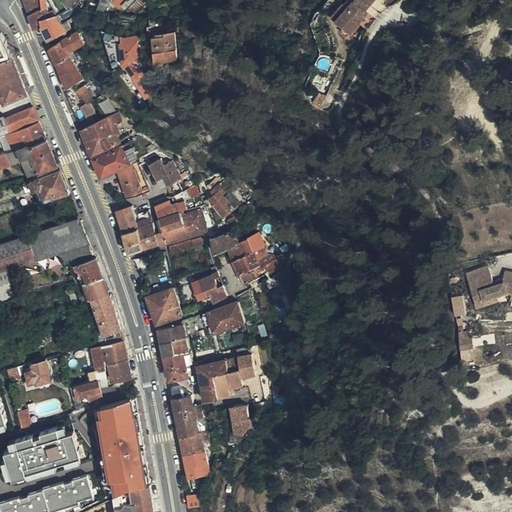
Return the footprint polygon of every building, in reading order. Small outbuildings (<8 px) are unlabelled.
[(45,0),(46,0),(33,7),(39,20),(47,17),(45,13),(52,11),(48,0),(45,0)] [(358,26),(371,5),(366,3),(358,0),(345,0),(337,13),(358,26)] [(66,16),(60,7),(52,11),(45,13),(47,17),(50,26),(53,32),(68,25),(69,26),(71,25),(70,24),(66,16)] [(71,13),(66,16),(70,24),(75,22),(71,13)] [(177,23),(168,23),(168,27),(160,27),(156,27),(157,51),(178,51),(177,23)] [(143,54),(146,53),(141,25),(136,26),(136,32),(125,34),(126,42),(127,53),(134,69),(147,63),(143,54)] [(80,28),(67,33),(71,45),(87,39),(83,27),(80,28)] [(0,59),(15,54),(1,32),(0,30),(0,59)] [(59,38),(53,42),(59,57),(72,49),(71,45),(67,33),(59,38)] [(72,49),(59,57),(64,69),(79,60),(81,58),(79,54),(76,56),(72,49)] [(7,94),(29,85),(15,54),(0,59),(0,85),(4,84),(7,94)] [(79,60),(64,69),(68,81),(87,71),(79,60)] [(152,80),(156,78),(149,66),(145,69),(152,80)] [(89,96),(93,94),(97,92),(90,78),(79,83),(85,98),(89,96)] [(0,109),(34,96),(29,85),(7,94),(0,96),(0,109)] [(0,125),(8,123),(39,110),(34,96),(0,109),(0,125)] [(91,119),(98,115),(92,101),(89,96),(85,98),(83,99),(91,119)] [(96,148),(122,137),(119,131),(122,130),(117,118),(123,116),(118,105),(102,113),(98,115),(91,119),(86,122),(96,148)] [(16,140),(47,130),(40,112),(8,125),(14,140),(14,141),(16,140)] [(20,151),(26,167),(57,155),(47,130),(16,140),(20,151)] [(132,156),(139,153),(133,135),(130,136),(128,140),(125,141),(132,156)] [(0,157),(20,151),(16,140),(14,141),(14,140),(0,144),(0,157)] [(120,161),(132,156),(125,141),(97,152),(104,168),(120,161)] [(160,183),(166,181),(177,175),(180,174),(172,155),(165,158),(163,153),(150,158),(160,183)] [(146,187),(132,156),(120,161),(130,192),(146,187)] [(37,198),(70,187),(60,162),(28,173),(37,198)] [(177,175),(166,181),(170,190),(174,189),(182,185),(177,175)] [(233,192),(224,179),(210,188),(224,208),(234,200),(230,194),(233,192)] [(165,211),(183,204),(179,196),(162,203),(165,211)] [(126,224),(141,220),(135,203),(121,208),(126,224)] [(148,241),(161,236),(159,226),(150,203),(139,208),(143,219),(141,220),(148,241)] [(215,224),(211,209),(204,211),(202,203),(184,208),(187,216),(166,223),(159,226),(161,236),(174,234),(207,224),(208,226),(215,224)] [(187,216),(184,208),(184,206),(163,214),(166,223),(187,216)] [(70,255),(94,246),(87,228),(85,228),(82,217),(80,217),(78,212),(49,221),(5,236),(0,237),(0,295),(10,293),(9,292),(13,287),(8,264),(58,246),(65,257),(70,255)] [(132,246),(148,241),(141,220),(126,224),(132,246)] [(241,234),(236,223),(224,227),(214,229),(218,245),(232,239),(241,234)] [(265,238),(260,225),(241,234),(232,239),(234,244),(244,240),(247,247),(257,242),(264,239),(265,238)] [(174,250),(204,244),(203,238),(173,244),(174,250)] [(271,255),(264,239),(257,242),(262,254),(264,261),(257,265),(257,267),(254,269),(255,270),(261,267),(262,269),(271,264),(268,256),(271,255)] [(262,254),(257,242),(247,247),(237,252),(242,264),(262,254)] [(84,276),(103,269),(97,251),(76,258),(82,277),(84,276)] [(282,259),(279,252),(271,255),(268,256),(271,264),(282,259)] [(264,261),(262,254),(242,264),(247,274),(255,270),(254,269),(257,267),(257,265),(264,261)] [(508,285),(511,286),(511,265),(506,264),(505,271),(504,275),(496,277),(495,274),(491,258),(470,264),(478,298),(500,293),(498,288),(508,285)] [(213,289),(214,294),(215,295),(228,290),(226,283),(221,285),(216,267),(196,273),(203,293),(213,289)] [(109,285),(103,269),(84,276),(90,292),(92,291),(109,285)] [(153,302),(178,294),(173,280),(149,289),(153,302)] [(79,295),(88,292),(85,284),(77,287),(79,295)] [(92,293),(93,294),(110,289),(109,285),(92,291),(92,293)] [(105,335),(123,332),(119,321),(121,321),(111,288),(110,289),(93,294),(105,335)] [(466,291),(454,293),(457,312),(469,311),(466,291)] [(157,316),(182,307),(178,294),(153,302),(157,316)] [(216,323),(246,315),(242,296),(241,296),(204,305),(208,316),(214,315),(216,323)] [(187,325),(185,316),(161,321),(163,334),(188,331),(188,328),(187,325)] [(188,331),(163,334),(166,348),(191,344),(188,331)] [(109,355),(127,352),(124,335),(123,332),(105,335),(99,336),(104,357),(109,355)] [(240,354),(249,352),(248,347),(244,341),(238,342),(239,350),(240,354)] [(191,344),(166,348),(170,372),(191,368),(189,358),(194,357),(194,356),(191,344)] [(49,363),(46,350),(32,354),(34,361),(27,363),(29,373),(36,371),(37,375),(50,371),(47,363),(49,363)] [(242,363),(240,354),(239,350),(228,353),(231,365),(242,363)] [(132,369),(127,352),(109,355),(113,373),(132,369)] [(216,369),(231,365),(228,353),(200,359),(203,372),(216,369)] [(7,362),(9,370),(20,367),(18,359),(7,362)] [(231,365),(234,380),(245,377),(242,363),(231,365)] [(220,390),(232,387),(230,381),(234,380),(231,365),(216,369),(220,390)] [(207,394),(220,390),(216,369),(203,372),(207,394)] [(97,372),(74,378),(77,388),(89,386),(90,391),(101,388),(97,372)] [(101,382),(105,395),(118,392),(114,379),(101,382)] [(176,403),(195,399),(193,387),(190,387),(179,380),(171,381),(176,403)] [(136,415),(131,391),(86,405),(88,412),(103,408),(107,424),(136,415)] [(0,427),(10,425),(1,392),(0,392),(0,427)] [(205,410),(205,408),(203,400),(195,399),(176,403),(181,427),(199,422),(197,412),(205,410)] [(251,421),(249,399),(232,401),(235,429),(231,429),(232,432),(229,441),(236,442),(243,430),(244,430),(251,421)] [(28,407),(19,410),(24,426),(33,423),(28,407)] [(207,420),(205,410),(197,412),(199,422),(207,420)] [(207,420),(199,422),(181,427),(184,443),(205,439),(205,437),(211,436),(207,420)] [(3,459),(8,479),(67,465),(66,463),(83,459),(76,428),(68,430),(66,423),(41,429),(41,431),(10,439),(12,447),(5,449),(8,458),(3,459)] [(186,456),(188,459),(203,455),(209,454),(205,439),(184,443),(186,456)] [(144,451),(130,454),(132,464),(146,461),(144,451)] [(203,455),(188,459),(190,469),(205,465),(203,455)] [(90,475),(0,500),(0,511),(47,511),(97,499),(90,475)] [(135,508),(152,505),(148,477),(131,480),(129,481),(129,485),(132,484),(135,508)] [(115,511),(135,508),(132,484),(129,485),(129,481),(112,491),(115,511)] [(187,494),(187,499),(200,497),(201,491),(187,494)]
